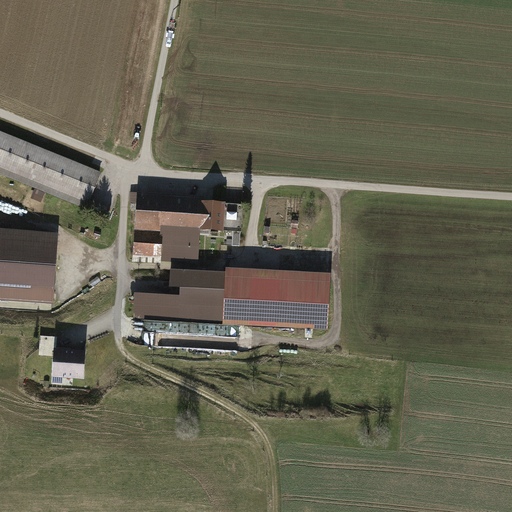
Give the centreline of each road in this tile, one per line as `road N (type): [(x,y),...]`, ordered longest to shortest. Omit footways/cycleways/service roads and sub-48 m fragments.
road 1 (track): [(140,170),(125,182),(118,346),(244,411),(271,451),(276,511)]
road 2 (track): [(140,170),(511,193)]
road 3 (track): [(0,111),(140,170)]
